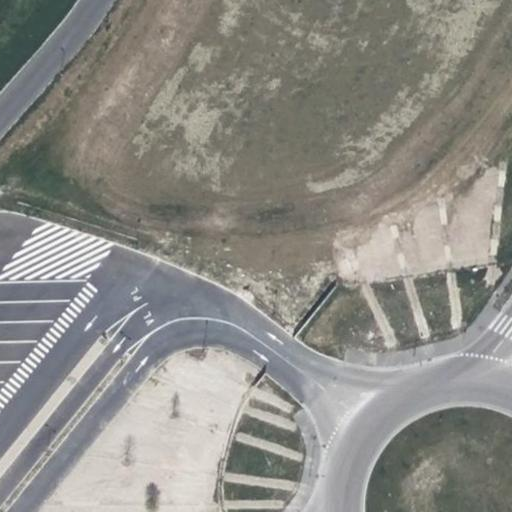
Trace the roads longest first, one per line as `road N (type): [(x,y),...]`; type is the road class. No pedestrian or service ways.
road 1 (unclassified): [(374,414),(222,321),(171,322),(131,350),(0,511)]
road 2 (unclassified): [(0,114),(62,39),(81,0)]
